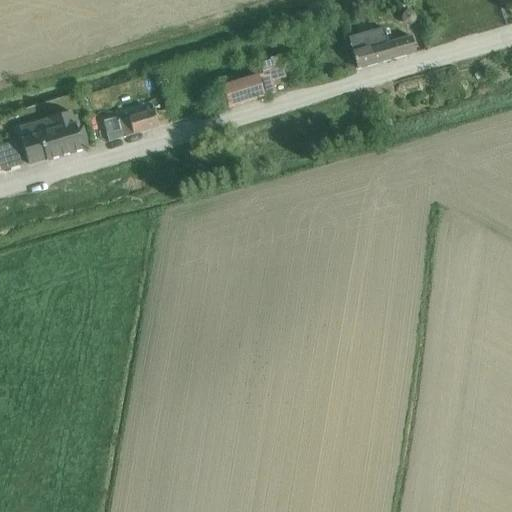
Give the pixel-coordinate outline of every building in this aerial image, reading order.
[(384,29),(349,39),(357,71),(416,55),(411,38),(388,44),(384,29)] [(283,75),(281,70),(278,58),(259,64),(261,69),(253,72),(250,63),(222,71),(227,87),(221,89),(227,110),(274,96),(271,84),(284,80),(283,75)] [(79,101),(67,105),(72,121),(84,117),(79,101)] [(115,120),(102,124),(108,144),(170,126),(166,113),(155,115),(154,111),(116,124),(115,120)] [(389,115),(370,120),(374,132),(392,127),(389,115)] [(76,124),(39,135),(47,162),(87,150),(82,133),(76,135),(75,130),(78,129),(76,124)] [(0,142),(0,169),(26,166),(22,139),(0,142)] [(35,140),(23,143),(30,163),(41,160),(35,140)]
